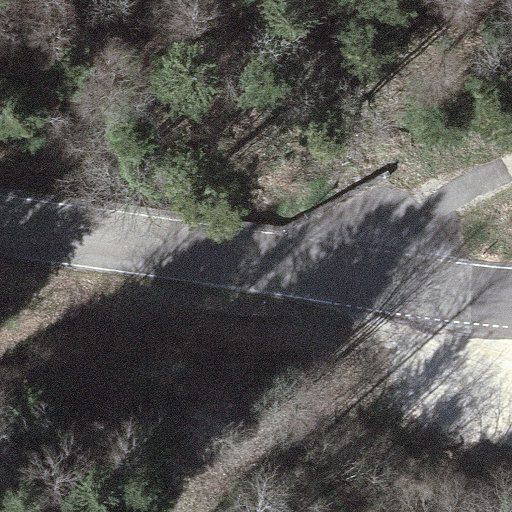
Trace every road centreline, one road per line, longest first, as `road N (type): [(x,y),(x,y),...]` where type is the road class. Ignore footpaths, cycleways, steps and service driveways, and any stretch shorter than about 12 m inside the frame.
road 1 (tertiary): [(511,253),(0,213)]
road 2 (track): [(323,237),(477,134),(511,120)]
